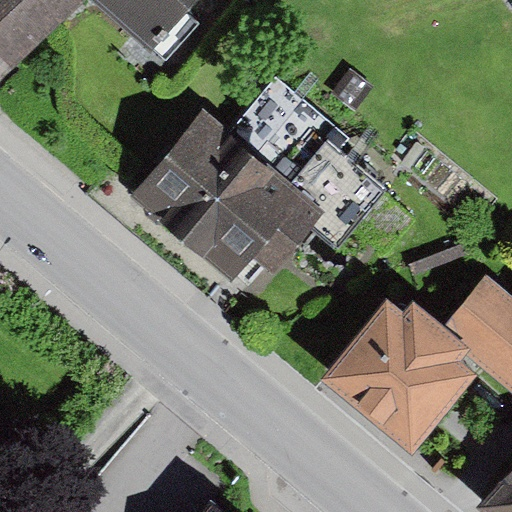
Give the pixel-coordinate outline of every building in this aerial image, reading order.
[(0,0),(0,55),(11,68),(84,0),(94,0),(151,53),(198,0),(0,0)] [(350,71),(333,93),(355,111),(373,88),(350,71)] [(204,107),(129,196),(233,283),(255,257),(273,271),(313,223),(341,247),(390,189),(326,136),(290,179),(204,107)] [(388,304),(327,380),(417,452),(480,374),(465,362),(467,359),(511,395),(511,299),(487,280),(447,330),(414,303),(403,317),(388,304)] [(511,511),(511,477),(482,508),(485,511),(511,511)]
